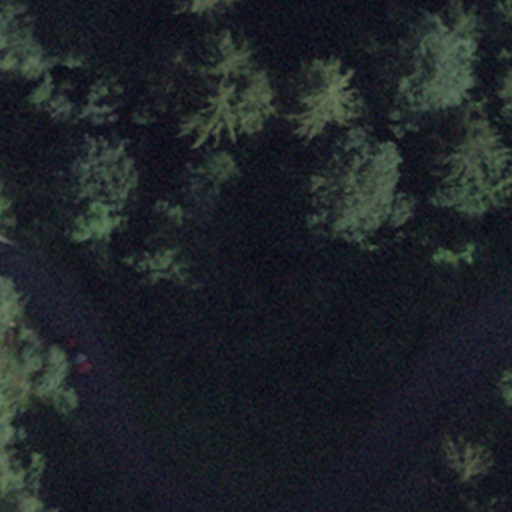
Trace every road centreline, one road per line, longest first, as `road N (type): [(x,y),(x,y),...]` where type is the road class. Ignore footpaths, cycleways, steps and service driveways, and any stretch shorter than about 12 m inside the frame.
road 1 (unclassified): [(157,511),(52,316),(0,265)]
road 2 (unclassified): [(511,335),(471,349),(322,511)]
